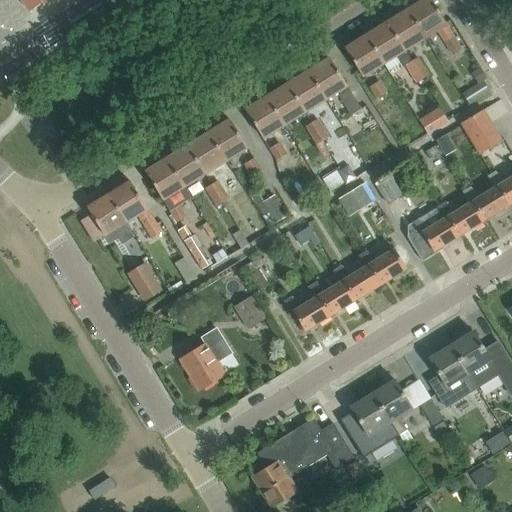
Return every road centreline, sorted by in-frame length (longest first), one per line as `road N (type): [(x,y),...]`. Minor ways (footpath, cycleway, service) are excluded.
road 1 (residential): [(37,212),(383,0)]
road 2 (residential): [(188,457),(511,259)]
road 3 (residential): [(188,457),(37,212)]
road 4 (secondary): [(2,63),(105,0)]
